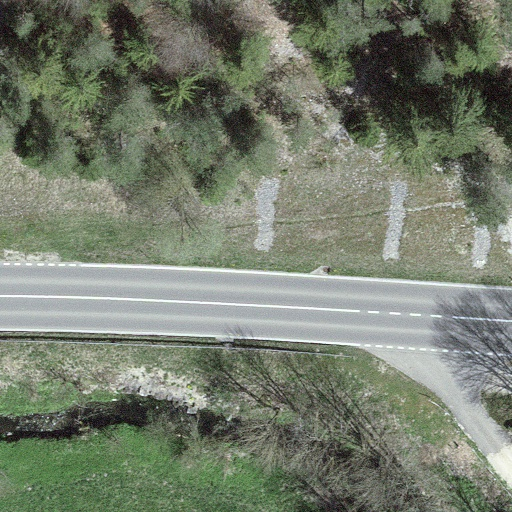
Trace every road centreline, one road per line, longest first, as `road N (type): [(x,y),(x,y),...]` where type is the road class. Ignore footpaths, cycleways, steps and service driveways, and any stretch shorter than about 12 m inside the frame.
road 1 (secondary): [(0,311),(511,330)]
road 2 (unknown): [(392,324),(457,389),(511,462)]
